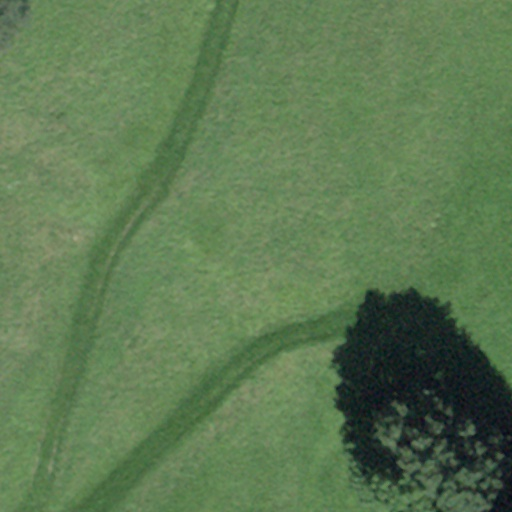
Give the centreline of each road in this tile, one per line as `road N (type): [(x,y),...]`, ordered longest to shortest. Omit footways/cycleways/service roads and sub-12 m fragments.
road 1 (track): [(31,511),(101,255),(169,152),(227,0)]
road 2 (track): [(86,511),(252,351),(331,322)]
